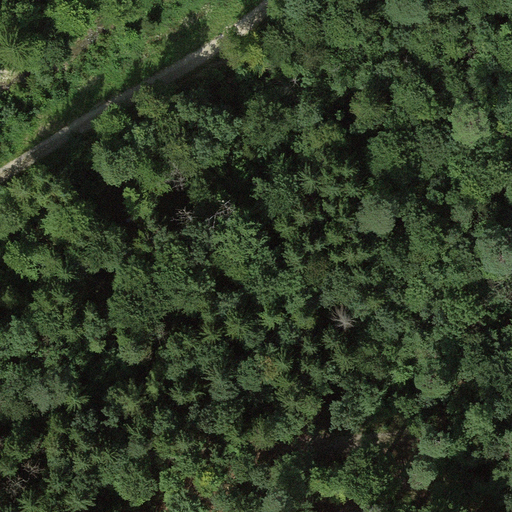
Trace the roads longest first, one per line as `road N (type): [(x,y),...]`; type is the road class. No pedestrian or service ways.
road 1 (track): [(67,511),(171,449),(417,435)]
road 2 (track): [(0,170),(146,86),(266,0)]
